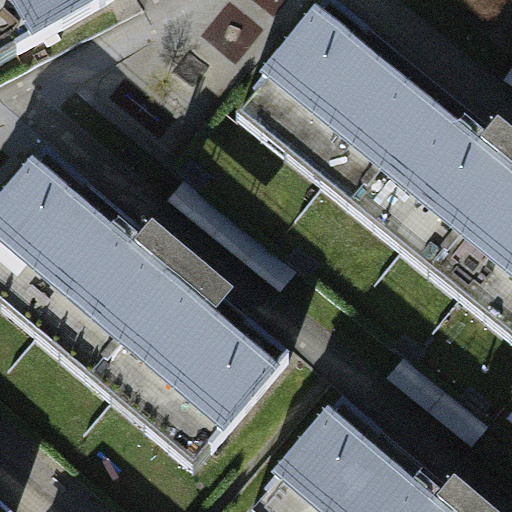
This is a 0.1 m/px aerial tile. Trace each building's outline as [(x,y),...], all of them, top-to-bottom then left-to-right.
[(0,0),(0,58),(104,0),(0,0)] [(449,0),(479,24),(498,0),(449,0)] [(511,169),(318,11),(233,115),(511,342),(511,169)] [(39,149),(0,194),(0,301),(191,467),(284,361),(39,149)] [(297,274),(184,181),(168,201),(281,293),(297,274)] [(489,428),(404,359),(388,378),(473,447),(489,428)] [(476,511),(340,398),(245,510),(246,511),(476,511)]
